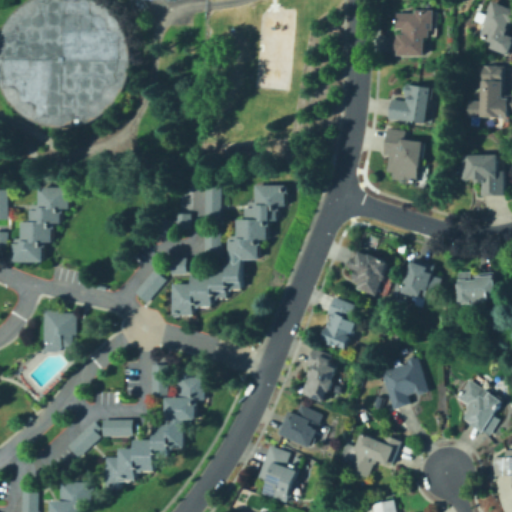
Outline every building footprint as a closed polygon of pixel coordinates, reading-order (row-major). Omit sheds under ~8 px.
[(0,79),(3,87),(9,99),(19,109),(29,118),(42,124),(55,128),(69,128),(82,127),(94,122),(106,116),(116,107),(124,96),(130,84),(134,71),(135,58),(133,45),(129,32),(123,20),(114,10),(104,2),(100,0),(31,0),(26,3),(17,11),(8,22),(2,34),(0,40),(0,79)] [(511,35),(511,52),(511,55),(492,47),(494,41),(481,35),(485,24),(485,21),(486,17),(488,16),(491,11),(489,10),(493,0),(511,8),(511,28),(510,34),(511,35)] [(436,10),(435,30),(432,30),(432,37),(428,37),(427,56),(401,55),(401,54),(394,54),(395,34),(404,34),(404,28),(398,28),(399,13),(416,13),(416,10),(436,10)] [(506,96),(511,95),(511,117),(483,117),(483,116),(472,116),(473,101),(484,101),(484,65),(507,66),(506,96)] [(434,88),(429,123),(408,120),(392,118),(394,99),(408,101),(408,96),(407,96),(407,94),(405,91),(406,87),(408,85),(408,83),(434,88)] [(423,167),(421,182),(413,181),(412,184),(402,182),(402,180),(395,179),(396,173),(389,172),(391,155),(386,154),(390,128),(409,130),(408,139),(427,141),(423,167)] [(501,154),(501,171),(507,170),(508,195),(484,196),(484,183),(477,183),(477,179),(472,180),(472,178),(462,179),(462,166),(464,166),(463,155),(501,154)] [(291,187),(291,192),(289,192),(289,206),(282,206),(282,210),(280,210),(280,221),(273,220),(273,225),(271,225),(271,239),(265,239),(264,244),(263,244),(263,259),(245,259),(246,288),(235,288),(235,291),(231,291),(231,298),(221,298),(221,300),(216,300),(216,306),(203,306),(203,308),(197,308),(197,315),(184,315),(184,317),(178,317),(178,315),(176,315),(176,283),(193,283),(193,275),(215,275),(215,265),(227,265),(227,260),(231,260),(231,235),(240,235),(240,219),(247,219),(247,208),(249,208),(250,202),(257,202),(257,185),(288,185),(288,186),(291,187)] [(223,186),(223,224),(207,224),(207,186),(223,186)] [(75,189),(75,195),(73,195),(73,209),(66,209),(66,212),(65,212),(64,223),(58,223),(57,228),(55,228),(55,242),(49,242),(49,247),(47,247),(46,262),(16,261),(16,238),(24,238),(24,222),(33,222),(34,205),(42,205),(42,187),(73,187),(73,189),(75,189)] [(0,189),(11,189),(11,219),(0,219),(0,189)] [(194,213),(194,229),(177,229),(177,236),(158,236),(159,220),(177,220),(177,213),(194,213)] [(223,228),(223,258),(207,259),(207,228),(223,228)] [(0,231),(11,232),(11,247),(5,247),(5,253),(0,253),(0,231)] [(356,249),(371,255),(371,253),(383,258),(382,259),(391,263),(387,274),(388,277),(387,280),(384,281),(378,296),(358,288),(360,283),(354,280),(354,278),(357,270),(351,267),(349,266),(356,249)] [(190,257),(190,274),(174,274),(174,257),(190,257)] [(446,278),(439,302),(429,299),(429,300),(411,294),(408,303),(394,298),(399,282),(406,285),(415,258),(438,265),(435,275),(446,278)] [(169,280),(150,303),(137,292),(161,264),(169,272),(165,276),(169,280)] [(474,271),(474,275),(479,275),(479,272),(497,271),(499,292),(492,293),(493,298),(481,311),(472,312),(463,304),(461,304),(460,284),(461,272),(474,271)] [(353,320),(361,323),(358,331),(355,339),(354,339),(350,349),(341,345),(340,347),(331,343),(332,342),(325,339),(326,337),(325,335),(327,329),(330,328),(331,326),(333,321),(335,322),(336,319),(334,318),(336,315),(331,313),(337,296),(359,305),(353,320)] [(79,313),(79,335),(74,335),(74,347),(65,347),(60,351),(45,351),(44,346),(44,341),(46,341),(46,310),(63,310),(63,313),(79,313)] [(342,365),(336,379),(338,380),(333,392),(332,391),(327,402),(304,393),(312,372),(313,372),(315,367),(310,365),(316,348),(336,355),(333,362),(342,365)] [(417,356),(419,358),(422,357),(433,390),(431,391),(431,392),(423,395),(423,394),(421,394),(420,392),(411,395),(414,404),(397,409),(385,372),(411,363),(410,361),(412,358),(417,356)] [(171,365),(171,395),(154,395),(154,365),(171,365)] [(212,372),(212,384),(209,384),(209,399),(202,399),(202,405),(200,405),(200,420),(188,420),(188,447),(177,447),(177,449),(173,449),(173,456),(163,456),(163,458),(158,458),(158,470),(145,470),(145,472),(140,472),(140,479),(129,479),(129,482),(125,482),(125,488),(115,488),(115,490),(109,490),(108,488),(108,457),(123,457),(123,448),(136,448),(136,439),(157,439),(157,425),(169,425),(169,397),(181,397),(181,373),(212,372)] [(503,419),(493,436),(467,418),(473,409),(470,407),(471,405),(460,398),(472,379),(506,401),(497,415),(503,419)] [(304,405),(326,415),(322,423),(324,424),(313,447),(280,432),(290,411),(299,415),(304,405)] [(136,419),(136,436),(106,436),(106,419),(136,419)] [(104,437),(82,457),(71,445),(97,420),(105,428),(100,433),(104,437)] [(363,433),(385,442),(388,434),(404,441),(394,467),(379,460),(377,464),(376,464),(370,478),(348,469),(352,460),(342,456),(347,442),(358,447),(363,433)] [(290,462),(295,464),(297,456),(304,459),(301,467),(302,467),(298,481),(299,481),(293,497),(292,496),(290,503),(265,493),(269,481),(260,478),(272,445),(294,452),(290,462)] [(511,456),(511,475),(495,475),(495,456),(511,456)] [(96,483),(96,490),(94,490),(94,503),(87,503),(87,508),(85,508),(85,511),(54,511),(54,501),(63,501),(63,482),(94,482),(96,483)] [(41,492),(41,511),(24,511),(24,486),(35,486),(36,492),(41,492)] [(397,499),(399,511),(374,511),(373,504),(397,499)]
